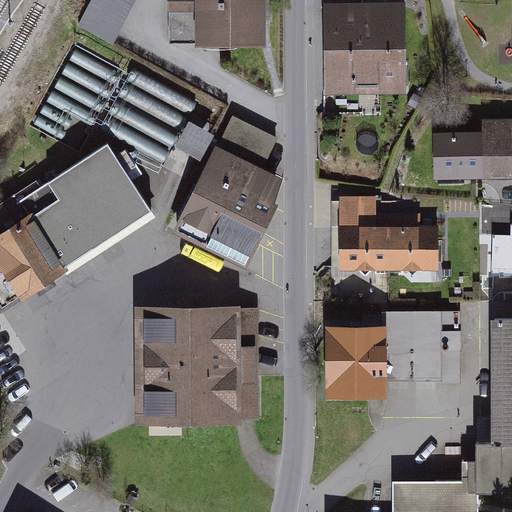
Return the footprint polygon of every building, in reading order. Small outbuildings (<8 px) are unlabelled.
[(135,0),(91,0),(77,30),(113,47),(135,0)] [(270,45),(269,0),(174,0),(175,14),(196,13),(197,46),(270,45)] [(324,3),(324,78),(318,78),(319,118),(375,117),(375,99),(402,99),(402,3),(324,3)] [(177,139),(202,152),(215,126),(190,113),(177,139)] [(483,133),(483,178),(511,177),(511,120),(485,121),(485,133),(483,133)] [(483,178),(483,133),(433,134),(435,179),(483,178)] [(60,197),(35,213),(69,265),(152,209),(108,145),(51,184),(60,197)] [(222,149),(181,233),(244,263),(285,178),(222,149)] [(60,197),(51,184),(41,191),(33,180),(0,202),(0,237),(35,213),(60,197)] [(338,275),(440,272),(438,225),(417,225),(417,214),(372,216),(372,195),(336,196),(338,275)] [(23,296),(69,265),(35,213),(0,237),(0,260),(0,261),(23,296)] [(0,312),(23,296),(0,261),(0,260),(0,312)] [(259,305),(144,307),(146,430),(261,427),(259,305)] [(380,314),(380,328),(329,328),(330,397),(381,396),(381,419),(456,419),(454,313),(380,314)] [(461,462),(461,484),(472,484),(472,494),(504,494),(504,483),(511,482),(511,319),(499,319),(497,441),(478,441),(478,462),(461,462)] [(472,484),(461,484),(392,483),(391,511),(471,511),(472,494),(472,484)]
